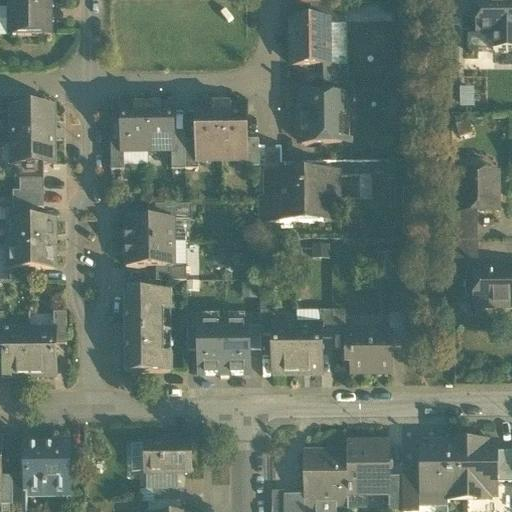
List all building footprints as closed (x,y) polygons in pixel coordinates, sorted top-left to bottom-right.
[(12,37),(51,36),(50,0),(9,0),(9,11),(12,11),(12,37)] [(299,0),(299,8),(311,8),(323,8),(323,0),(299,0)] [(511,0),(478,1),(478,17),(475,20),(475,28),(478,31),(478,32),(511,31),(511,0)] [(345,8),(323,8),(311,8),(311,24),(327,24),(327,28),(345,28),(345,8)] [(0,36),(12,37),(12,11),(9,11),(0,11),(0,36)] [(292,68),(323,67),(323,45),(328,45),(327,28),(327,24),(311,24),(291,24),(292,68)] [(511,31),(478,32),(466,32),(465,53),(511,53),(511,31)] [(348,100),(355,100),(355,86),(323,86),(323,99),(348,99),(348,100)] [(462,91),(450,92),(450,105),(462,105),(462,91)] [(302,146),(342,145),(341,119),(348,119),(348,100),(348,99),(323,99),(301,100),(301,120),(298,120),(298,132),(301,132),(302,146)] [(246,106),(221,107),(222,163),(246,163),(247,163),(247,141),(246,106)] [(172,107),(147,108),(148,154),(171,154),(173,154),(173,135),(172,107)] [(198,163),(222,163),(221,107),(196,107),(197,142),(197,163),(198,163)] [(124,154),(148,154),(147,108),(122,108),(123,146),(123,154),(124,154)] [(13,165),(13,168),(15,168),(43,167),(53,167),(53,138),(51,138),(51,128),(53,128),(52,111),(12,111),(13,146),(16,146),(17,165),(13,165)] [(473,136),(467,120),(453,120),(460,140),(473,136)] [(185,172),(185,142),(185,135),(173,135),(173,154),(171,154),(171,172),(185,172)] [(246,169),(259,168),(259,148),(259,141),(247,141),(247,163),(246,163),(246,169)] [(197,142),(185,142),(185,172),(198,171),(198,163),(197,163),(197,142)] [(111,172),(124,172),(124,168),(124,154),(123,154),(123,146),(111,146),(111,172)] [(148,168),(148,154),(124,154),(124,168),(148,168)] [(43,179),(43,167),(15,168),(15,174),(19,174),(19,179),(43,179)] [(281,224),(323,224),(323,202),(337,202),(336,175),(281,176),(281,200),(281,224)] [(477,215),(498,215),(498,175),(458,176),(459,215),(477,215)] [(281,200),(281,176),(266,176),(266,200),(281,200)] [(12,194),(12,211),(35,211),(44,211),(43,179),(19,179),(19,194),(12,194)] [(260,225),(281,224),(281,200),(266,200),(259,200),(259,206),(260,225)] [(323,202),(323,224),(337,224),(337,202),(323,202)] [(173,221),(174,223),(189,222),(191,222),(191,207),(185,207),(155,208),(155,222),(173,221)] [(0,224),(10,225),(10,211),(0,211),(0,224)] [(35,224),(35,211),(12,211),(10,211),(10,225),(35,224)] [(452,215),(452,243),(477,243),(477,215),(459,215),(452,215)] [(125,222),(126,246),(174,245),(174,223),(173,221),(155,222),(125,222)] [(190,245),(189,222),(174,223),(174,245),(186,245),(190,245)] [(10,225),(10,248),(54,248),(54,224),(35,224),(10,225)] [(477,271),(477,243),(452,243),(452,278),(474,278),(474,271),(477,271)] [(174,268),(174,245),(126,246),(126,270),(156,269),(174,269),(174,268)] [(174,268),(186,268),(186,245),(174,245),(174,268)] [(312,247),(312,261),(330,261),(329,247),(312,247)] [(54,272),(54,248),(10,248),(10,272),(36,272),(54,272)] [(377,253),(371,277),(390,281),(395,257),(377,253)] [(307,287),(332,286),(331,261),(306,262),(307,287)] [(186,283),(186,268),(174,268),(174,269),(156,269),(156,283),(186,283)] [(499,310),(511,309),(511,270),(477,271),(474,271),(474,278),(474,298),(494,298),(499,301),(499,310)] [(10,272),(10,285),(29,285),(36,285),(36,272),(10,272)] [(241,286),(242,302),(257,301),(256,285),(241,286)] [(125,296),(125,336),(162,335),(162,313),(171,313),(171,295),(125,296)] [(494,298),(474,298),(474,310),(499,310),(499,301),(494,298)] [(320,329),(319,313),(297,313),(297,329),(320,329)] [(321,341),(333,341),(333,336),(333,313),(319,313),(320,329),(321,329),(321,341)] [(345,313),(333,313),(333,336),(345,336),(345,313)] [(261,328),(261,337),(273,338),(273,329),(274,329),(274,314),(261,314),(261,328)] [(55,348),(67,348),(66,315),(54,316),(54,333),(55,333),(55,348)] [(393,336),(393,348),(405,348),(404,316),(390,316),(390,336),(393,336)] [(199,378),(224,377),(223,323),(198,324),(199,329),(199,353),(199,378)] [(249,329),(248,323),(223,323),(224,377),(249,377),(249,352),(249,329)] [(249,352),(261,352),(261,337),(261,328),(249,329),(249,352)] [(199,329),(187,330),(187,354),(199,353),(199,329)] [(273,377),(297,377),(297,329),(274,329),(273,329),(273,338),(273,377)] [(320,329),(297,329),(297,377),(321,377),(321,341),(321,329),(320,329)] [(54,333),(30,334),(30,380),(55,380),(55,348),(55,333),(54,333)] [(5,380),(30,380),(30,334),(6,334),(4,334),(5,349),(5,380)] [(163,357),(162,335),(125,336),(126,376),(171,375),(171,357),(163,357)] [(351,377),(378,376),(377,363),(384,364),(384,366),(387,370),(393,370),(393,348),(393,336),(390,336),(345,336),(345,362),(350,362),(351,377)] [(434,383),(455,383),(456,343),(436,342),(434,383)] [(393,376),(393,370),(387,370),(384,366),(384,364),(377,363),(378,376),(393,376)] [(163,439),(163,447),(174,446),(174,438),(163,439)] [(46,499),(70,499),(70,478),(72,478),(72,462),(70,462),(69,443),(51,443),(51,448),(24,448),(24,480),(25,490),(26,490),(46,490),(46,499)] [(145,447),(146,448),(146,476),(146,477),(177,476),(192,476),(191,446),(174,446),(163,447),(145,447)] [(447,499),(447,493),(447,446),(437,446),(437,453),(422,453),(422,472),(414,472),(414,479),(402,479),(402,511),(416,511),(417,508),(448,507),(447,499)] [(496,446),(447,446),(447,493),(461,492),(461,499),(482,499),(482,494),(489,487),(496,487),(496,485),(495,485),(495,454),(496,454),(496,446)] [(347,448),(347,454),(347,497),(389,497),(390,497),(390,479),(389,447),(347,448)] [(132,476),(146,476),(146,448),(132,448),(132,476)] [(496,485),(511,484),(511,453),(496,454),(495,454),(495,485),(496,485)] [(347,511),(347,497),(347,454),(303,454),(304,497),(304,504),(315,504),(315,511),(347,511)] [(146,477),(146,493),(154,493),(177,492),(177,476),(146,477)] [(389,511),(402,511),(402,479),(390,479),(390,497),(389,497),(389,511)] [(0,508),(12,508),(12,480),(0,480),(0,492),(0,508)] [(24,480),(12,480),(12,508),(12,511),(26,511),(26,490),(25,490),(24,480)] [(482,494),(482,499),(496,499),(496,487),(489,487),(482,494)] [(155,504),(160,504),(183,504),(184,504),(184,492),(177,492),(154,493),(155,504)] [(139,504),(148,505),(155,504),(154,493),(146,493),(139,493),(139,504)] [(271,511),(286,511),(286,497),(286,493),(271,493),(271,511)] [(303,511),(304,504),(304,497),(286,497),(286,511),(303,511)]
